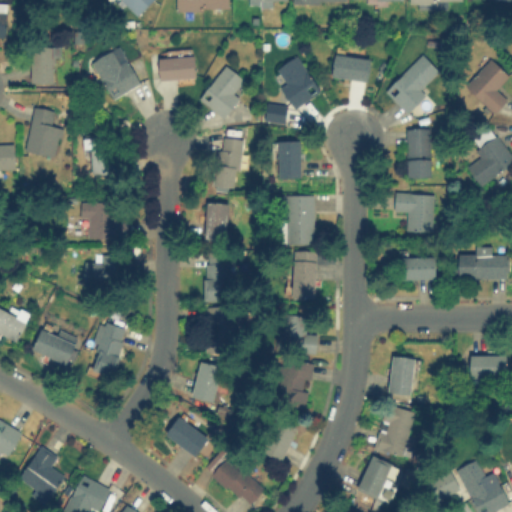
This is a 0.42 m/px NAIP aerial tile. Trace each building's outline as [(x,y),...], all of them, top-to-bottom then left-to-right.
[(119,0),(136,16),(151,0),(119,0)] [(174,0),(174,9),(227,8),(227,0),(174,0)] [(109,97),(138,83),(119,44),(90,59),(109,97)] [(55,81),(55,45),(30,45),(30,81),(55,81)] [(155,53),(155,77),(192,77),(192,53),(155,53)] [(292,106),(318,90),(295,53),(276,66),(285,79),(277,84),(292,106)] [(368,56),(332,54),(330,75),(366,78),(368,56)] [(463,85),(492,111),(505,97),(495,87),(508,74),(488,57),(463,85)] [(383,89),(406,112),(416,102),(424,110),(433,101),(419,86),(431,75),(414,58),(383,89)] [(33,107),(23,148),(54,156),(61,126),(50,123),(53,112),(33,107)] [(428,175),(428,126),(405,126),(405,175),(428,175)] [(479,184),(511,159),(511,157),(489,126),(473,139),(478,146),(474,149),(480,157),(466,167),(479,184)] [(236,186),(240,137),(218,135),(213,184),(236,186)] [(82,136),(82,147),(89,147),(89,172),(111,172),(111,136),(82,136)] [(276,175),(297,175),(297,139),(276,139),(276,175)] [(0,167),(13,167),(13,140),(0,140),(0,167)] [(430,229),(432,192),(394,190),(392,211),(405,212),(404,228),(430,229)] [(312,242),(312,193),(284,193),(284,242),(312,242)] [(79,217),(87,217),(87,236),(121,236),(121,200),(79,200),(79,217)] [(204,237),(225,237),(225,200),(204,200),(204,237)] [(491,245),(473,245),(473,252),(456,252),(456,276),(506,276),(506,252),(491,252),(491,245)] [(313,248),(293,248),(293,279),(313,279),(313,248)] [(203,251),(203,298),(227,298),(227,251),(203,251)] [(434,277),(434,255),(398,255),(398,277),(434,277)] [(118,284),(118,257),(80,258),(80,284),(118,284)] [(230,351),(230,305),(205,305),(205,351),(230,351)] [(0,332),(15,340),(28,312),(17,306),(13,313),(0,306),(0,332)] [(281,349),(311,349),(312,314),(282,313),(281,349)] [(83,367),(110,376),(126,328),(100,318),(83,367)] [(30,348),(65,364),(77,337),(41,322),(30,348)] [(408,392),(412,356),(390,353),(387,390),(408,392)] [(505,353),(467,353),(467,376),(505,376),(505,353)] [(273,398),(302,405),(311,362),(283,356),(273,398)] [(220,365),(199,359),(189,394),(210,400),(220,365)] [(400,454),(412,409),(385,402),(374,447),(400,454)] [(206,436),(178,414),(163,431),(192,454),(206,436)] [(20,430),(0,418),(0,455),(5,458),(20,430)] [(280,459),(294,425),(278,418),(263,452),(280,459)] [(50,465),(57,455),(38,443),(16,477),(47,496),(61,472),(50,465)] [(391,462),(369,453),(354,488),(376,497),(391,462)] [(245,504),(261,490),(226,455),(211,470),(245,504)] [(485,511),(507,502),(492,470),(482,474),(474,458),(454,467),(475,511),(485,511)] [(457,486),(447,469),(428,480),(439,498),(457,486)] [(99,511),(110,487),(79,472),(62,510),(66,511),(84,511),(87,506),(99,511)] [(116,511),(138,511),(123,502),(116,511)]
